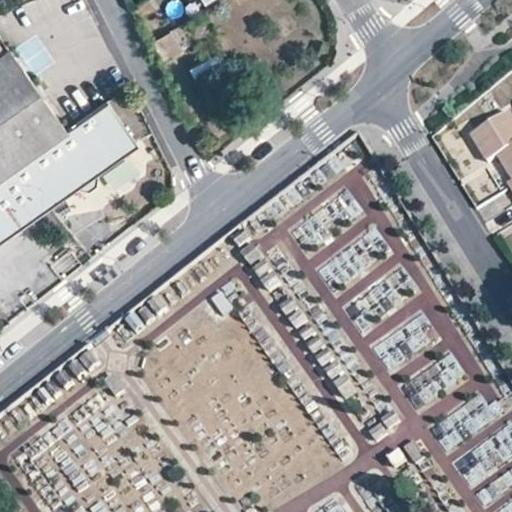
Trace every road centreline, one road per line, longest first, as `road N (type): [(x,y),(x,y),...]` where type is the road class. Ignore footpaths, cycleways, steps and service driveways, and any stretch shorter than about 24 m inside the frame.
road 1 (tertiary): [(0,388),(216,215)]
road 2 (residential): [(511,305),(404,131),(387,75)]
road 3 (residential): [(105,0),(216,215)]
road 4 (tertiary): [(216,215),(387,75)]
